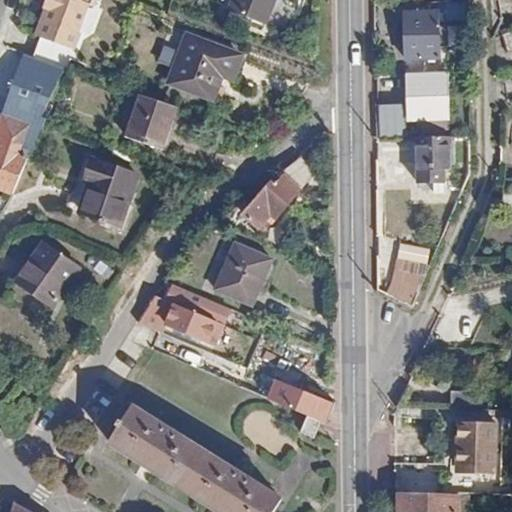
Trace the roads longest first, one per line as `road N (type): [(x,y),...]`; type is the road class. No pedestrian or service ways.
road 1 (residential): [(1,475),(58,427),(187,216),(273,161),(316,116),(349,112)]
road 2 (tertiary): [(349,112),(356,511)]
